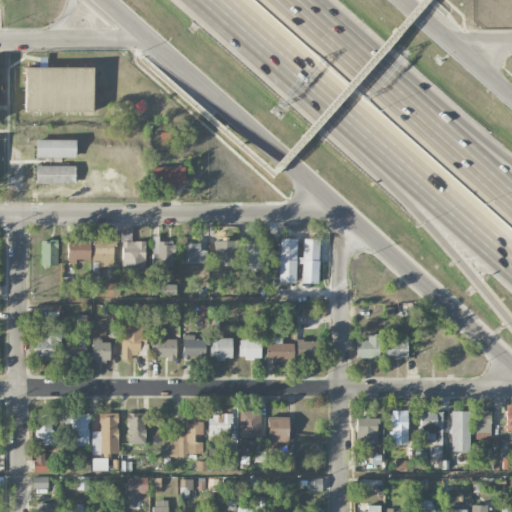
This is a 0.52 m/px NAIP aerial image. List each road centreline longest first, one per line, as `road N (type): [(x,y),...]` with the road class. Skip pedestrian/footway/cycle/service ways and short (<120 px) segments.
road 1 (residential): [(511,388),(0,388)]
road 2 (residential): [(328,200),(287,216),(0,215)]
road 3 (motorway): [(301,81),(511,328)]
road 4 (secondary): [(100,0),(328,200)]
road 5 (residential): [(18,511),(18,215)]
road 6 (residential): [(339,511),(348,218)]
road 7 (motorway): [(301,81),(511,269)]
road 8 (secondary): [(328,200),(511,363)]
road 9 (motorway): [(511,194),(347,46)]
road 10 (motorway): [(511,159),(347,46)]
road 11 (residential): [(0,41),(148,42)]
road 12 (secondary): [(511,97),(400,0)]
road 13 (motorway): [(205,0),(301,81)]
